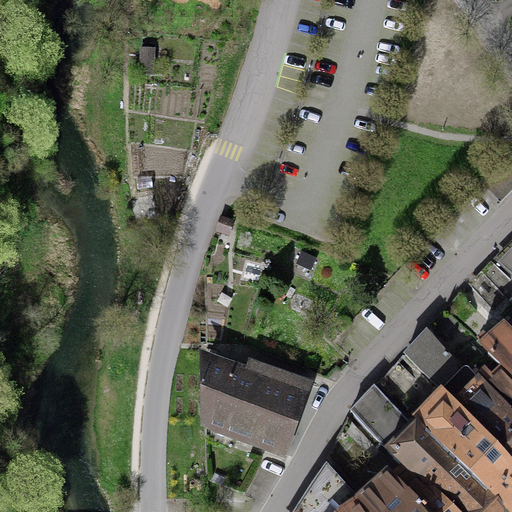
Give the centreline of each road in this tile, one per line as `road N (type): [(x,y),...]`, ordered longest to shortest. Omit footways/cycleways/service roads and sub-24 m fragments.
road 1 (residential): [(154,511),(158,398),(177,305),(279,0)]
road 2 (residential): [(511,211),(349,390),(278,511)]
